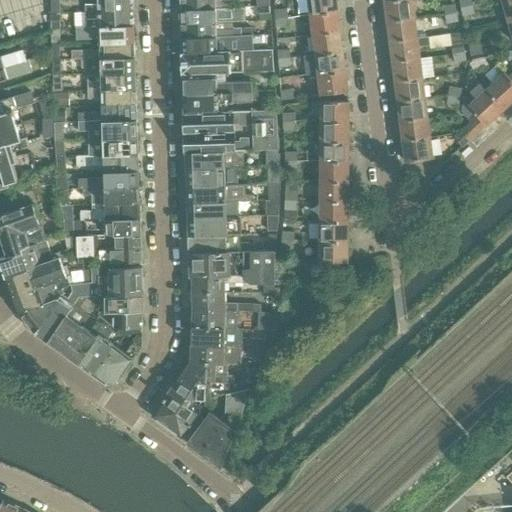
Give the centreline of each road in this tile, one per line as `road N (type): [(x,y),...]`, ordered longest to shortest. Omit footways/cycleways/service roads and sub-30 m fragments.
road 1 (residential): [(155,0),(164,346),(124,412)]
road 2 (residential): [(393,200),(357,0)]
road 3 (residential): [(124,412),(23,344),(0,313)]
road 4 (residential): [(244,511),(124,412)]
road 5 (residential): [(393,200),(419,203),(511,124)]
